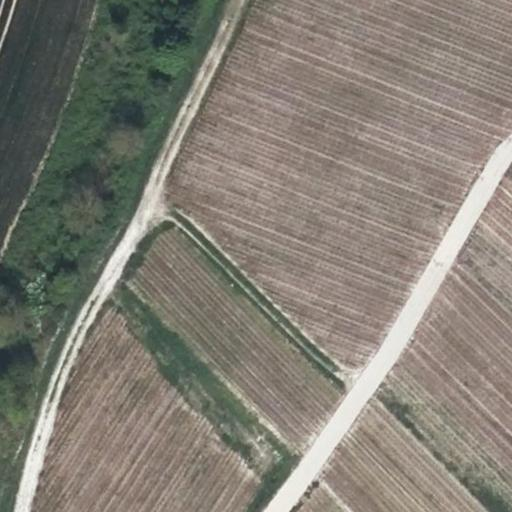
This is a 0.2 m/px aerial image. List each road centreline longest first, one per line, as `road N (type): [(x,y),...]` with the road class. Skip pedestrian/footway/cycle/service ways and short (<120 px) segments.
road 1 (track): [(146,189),(328,370),(371,373),(468,194),(511,134)]
road 2 (track): [(14,511),(43,393),(220,38),(230,0)]
